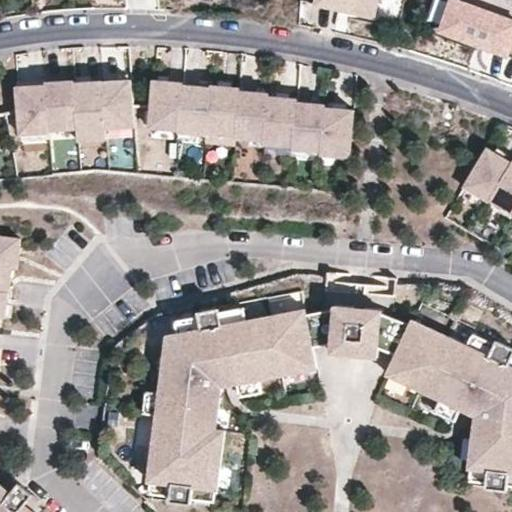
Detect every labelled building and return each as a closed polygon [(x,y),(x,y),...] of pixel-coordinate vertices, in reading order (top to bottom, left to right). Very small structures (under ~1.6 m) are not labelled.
[(318,0),(317,3),(341,8),(342,0),(353,0),(351,11),(374,15),(377,0),(378,0),(383,1),(383,0),(318,0)] [(351,11),(353,0),(342,0),(341,8),(351,11)] [(508,55),(511,43),(511,19),(460,0),(452,0),(441,31),(508,55)] [(135,116),(133,80),(76,83),(75,81),(46,83),(46,85),(18,87),(21,139),(51,137),(51,134),(78,132),(78,135),(108,133),(136,131),(135,116)] [(349,157),(353,111),(324,108),(325,105),(296,103),(296,100),(268,97),(268,94),(240,92),(240,89),(212,87),(211,89),(183,87),(183,83),(155,81),(151,128),(179,131),(179,132),(207,135),(207,133),(236,136),(236,139),(264,141),(264,144),(292,147),(292,150),(320,152),(320,155),(349,157)] [(108,133),(78,135),(79,145),(108,143),(108,133)] [(235,146),(236,139),(236,136),(207,133),(207,135),(207,143),(235,146)] [(511,163),(489,149),(465,188),(489,203),(491,201),(511,213),(511,163)] [(0,313),(4,314),(10,265),(8,265),(10,250),(16,251),(18,235),(0,233),(0,313)] [(14,265),(16,251),(10,250),(8,265),(10,265),(14,265)] [(385,311),(386,307),(335,303),(335,306),(332,341),(331,353),(381,358),(382,345),(385,311)] [(247,305),(223,310),(226,323),(250,317),(247,305)] [(197,488),(220,491),(230,428),(222,428),(228,385),(235,384),(242,383),(263,379),(320,365),(315,346),(308,313),(307,306),(250,317),(226,323),(206,327),(182,332),(171,334),(162,390),(160,410),(151,477),(155,482),(177,485),(197,488)] [(332,341),(335,306),(308,313),(315,346),(332,341)] [(398,353),(412,323),(385,311),(382,345),(398,353)] [(206,327),(203,315),(179,320),(182,332),(206,327)] [(511,364),(510,363),(511,359),(511,357),(511,345),(498,339),(497,343),(491,354),(469,344),(414,318),(412,323),(389,373),(442,398),(463,408),(468,399),(478,404),(477,414),(470,467),(472,467),(489,470),(488,482),(487,487),(507,489),(508,485),(510,472),(511,472),(511,364)] [(491,354),(497,343),(475,332),(469,344),(491,354)] [(266,391),(263,379),(242,383),(245,396),(266,391)] [(160,410),(162,390),(150,389),(147,408),(160,410)] [(461,407),(442,398),(437,410),(456,419),(461,407)] [(477,414),(478,404),(468,399),(463,408),(470,411),(477,414)] [(488,482),(489,470),(472,467),(470,480),(488,482)] [(37,511),(31,507),(39,497),(35,494),(13,475),(5,485),(0,480),(0,511),(37,511)] [(176,497),(177,485),(155,482),(153,494),(176,497)] [(218,503),(220,491),(197,488),(196,500),(218,503)]
